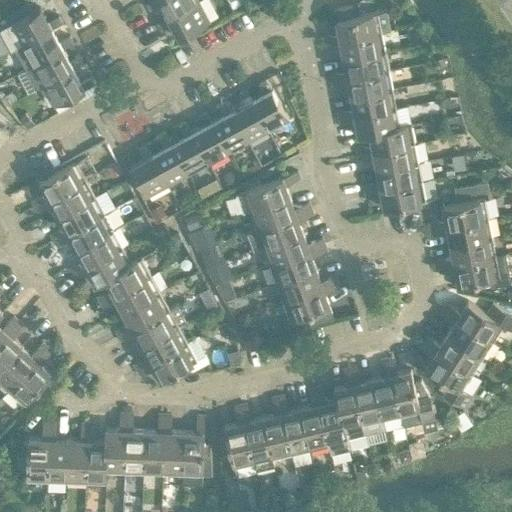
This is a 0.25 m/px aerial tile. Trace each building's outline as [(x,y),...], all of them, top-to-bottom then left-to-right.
[(168,16),(197,0),(148,0),(147,1),(151,8),(161,3),(168,15),(168,16)] [(209,20),(198,0),(197,0),(168,16),(168,15),(158,21),(161,28),(172,23),(179,37),(209,20)] [(337,18),(354,15),(351,4),(335,8),(337,18)] [(10,22),(22,44),(52,27),(62,21),(58,14),(48,20),(40,6),(10,22)] [(324,41),(382,31),(378,10),(354,15),(337,18),(339,32),(323,35),(324,41)] [(52,27),(22,44),(32,64),(63,47),(73,41),(69,34),(59,40),(52,27)] [(385,49),(382,31),(324,41),(326,48),(341,45),(344,57),(385,49)] [(63,47),(32,64),(25,67),(36,87),(43,83),(74,67),(84,61),(80,54),(70,60),(63,47)] [(389,68),(385,49),(344,57),(346,69),(330,72),(332,79),(389,68)] [(73,67),(74,67),(43,83),(54,105),(84,88),(84,87),(95,81),(91,74),(81,80),(73,67)] [(393,87),(389,68),(332,79),(333,86),(349,83),(351,95),(393,87)] [(252,98),(268,129),(289,117),(272,87),(272,88),(266,77),(259,81),(264,92),(252,98)] [(396,106),(393,87),(351,95),(353,107),(338,110),(339,117),(396,106)] [(268,129),(252,98),(246,88),(239,92),(244,102),(231,109),(248,139),(268,129)] [(12,90),(2,96),(6,103),(16,97),(12,90)] [(248,139),(231,109),(226,99),(218,103),(224,113),(212,120),(228,150),(248,139)] [(400,125),(400,123),(396,106),(339,117),(340,123),(356,120),(358,134),(370,131),(369,130),(400,125)] [(228,150),(212,120),(206,110),(198,114),(204,124),(191,131),(208,161),(228,150)] [(25,111),(19,117),(27,127),(34,121),(25,111)] [(208,161),(191,131),(186,121),(178,125),(184,135),(171,142),(188,172),(208,161)] [(411,121),(400,123),(400,125),(369,130),(370,131),(372,143),(356,146),(357,152),(415,142),(411,121)] [(164,146),(151,153),(168,183),(188,172),(171,142),(166,132),(158,136),(164,146)] [(151,153),(146,142),(138,147),(144,157),(130,164),(146,194),(168,183),(151,153)] [(418,160),(415,142),(357,152),(359,159),(374,156),(377,168),(418,160)] [(76,159),(54,171),(39,179),(46,191),(32,199),(35,205),(86,177),(76,159)] [(422,179),(418,160),(377,168),(379,180),(363,183),(365,190),(422,179)] [(34,170),(39,179),(54,171),(49,161),(34,170)] [(117,161),(107,165),(113,175),(122,170),(119,165),(117,161)] [(234,167),(223,173),(228,182),(239,177),(234,167)] [(250,209),(290,194),(285,182),(300,177),(298,169),(235,192),(242,211),(250,209)] [(52,203),(58,214),(95,194),(86,177),(35,205),(38,211),(52,203)] [(213,190),(220,186),(216,178),(209,182),(213,190)] [(426,199),(422,179),(365,190),(366,196),(382,193),(384,207),(426,199)] [(478,191),(489,189),(488,180),(477,182),(478,191)] [(104,211),(95,194),(58,214),(64,225),(50,233),(53,239),(104,211)] [(290,194),(250,209),(257,227),(311,207),(309,201),(294,206),(290,194)] [(430,220),(431,227),(488,216),(485,196),(443,204),(446,218),(430,220)] [(161,203),(152,208),(157,218),(166,213),(161,203)] [(253,249),(263,245),(303,230),(298,219),(313,213),(311,207),(257,227),(246,231),(253,249)] [(104,211),(53,239),(56,244),(70,237),(76,248),(113,228),(104,211)] [(200,211),(185,217),(189,227),(204,221),(200,211)] [(492,235),(488,216),(431,227),(432,234),(448,230),(451,243),(492,235)] [(123,245),(113,228),(76,248),(82,259),(68,266),(72,272),(123,245)] [(303,230),(263,245),(270,263),(324,243),(322,237),(307,242),(303,230)] [(500,234),(492,235),(451,243),(453,255),(437,258),(438,265),(504,252),(500,234)] [(270,263),(276,281),(316,266),(312,255),(327,249),(324,243),(270,263)] [(95,282),(105,277),(105,276),(132,261),(131,260),(123,245),(72,272),(75,278),(89,270),(95,282)] [(506,252),(504,252),(438,265),(440,271),(455,268),(458,282),(490,276),(491,285),(511,281),(506,252)] [(97,294),(100,301),(151,273),(141,255),(131,260),(132,261),(105,276),(105,277),(111,287),(97,294)] [(276,281),(283,299),(337,279),(335,273),(320,278),(316,266),(276,281)] [(160,290),(151,273),(100,301),(103,306),(117,299),(123,310),(160,290)] [(340,285),(337,279),(283,299),(290,318),(329,304),(325,291),(340,285)] [(169,307),(160,290),(123,310),(129,320),(115,328),(118,334),(169,307)] [(447,302),(443,308),(492,339),(503,323),(511,328),(511,327),(511,313),(493,301),(486,311),(468,299),(460,311),(447,302)] [(176,303),(169,307),(118,334),(121,340),(136,332),(142,344),(179,323),(186,320),(176,303)] [(482,355),(492,339),(443,308),(440,314),(453,322),(446,333),(482,355)] [(0,339),(18,319),(13,315),(3,327),(0,323),(0,339)] [(0,339),(0,367),(22,344),(13,335),(23,324),(18,319),(0,339)] [(188,340),(179,323),(142,344),(147,354),(133,362),(137,368),(188,340)] [(472,371),(482,355),(446,333),(440,343),(426,335),(423,340),(472,371)] [(195,336),(188,340),(137,368),(140,373),(154,366),(161,378),(185,365),(187,369),(193,368),(208,360),(195,336)] [(0,367),(0,380),(8,388),(47,345),(42,340),(31,352),(22,344),(0,367)] [(461,388),(472,371),(423,340),(419,346),(433,355),(425,366),(444,378),(451,382),(444,392),(464,405),(471,394),(461,388)] [(52,349),(47,345),(8,388),(23,402),(51,370),(41,361),(52,349)] [(394,355),(387,357),(401,413),(419,409),(422,420),(435,417),(429,394),(421,379),(414,380),(411,368),(397,371),(394,355)] [(401,413),(387,357),(381,358),(384,374),(372,377),(382,418),(401,413)] [(356,364),(350,365),(366,434),(385,429),(382,418),(372,377),(360,380),(356,364)] [(366,434),(350,365),(343,367),(347,383),(335,386),(347,438),(366,434)] [(444,378),(440,386),(444,392),(451,382),(444,378)] [(322,384),(315,386),(329,443),(331,452),(350,448),(347,438),(335,386),(334,386),(336,397),(325,400),(322,384)] [(329,443),(315,386),(309,387),(312,403),(300,406),(310,447),(329,443)] [(284,393),(278,395),(291,451),(310,447),(300,406),(288,409),(284,393)] [(275,412),(263,415),(273,456),(291,451),(278,395),(271,396),(275,412)] [(247,402),(241,404),(254,460),(273,456),(263,415),(251,418),(247,402)] [(234,465),(254,460),(241,404),(234,405),(237,421),(224,424),(234,465)] [(106,469),(107,469),(125,469),(127,411),(120,411),(120,427),(106,426),(105,438),(107,438),(106,469)] [(133,412),(127,411),(125,469),(144,470),(145,428),(133,427),(133,412)] [(158,428),(145,428),(144,470),(163,471),(165,413),(158,412),(158,428)] [(182,471),(184,429),(171,429),(172,413),(165,413),(163,471),(182,471)] [(196,430),(184,429),(182,471),(202,472),(203,442),(204,414),(196,414),(196,430)] [(454,418),(446,424),(453,433),(460,427),(454,418)] [(48,479),(50,420),(43,420),(42,436),(29,436),(28,450),(22,450),(16,455),(16,463),(21,469),(27,469),(27,478),(48,479)] [(48,479),(67,479),(68,437),(56,436),(56,420),(50,420),(48,479)] [(67,479),(86,480),(88,422),(81,421),(81,437),(68,437),(67,479)] [(107,469),(106,469),(107,438),(105,438),(94,438),(95,422),(88,422),(86,480),(106,481),(107,469)] [(202,472),(202,474),(212,473),(210,442),(203,442),(202,472)] [(402,449),(400,454),(402,460),(411,457),(408,448),(402,449)] [(393,461),(385,463),(387,470),(395,468),(393,461)] [(333,468),(318,472),(321,483),(336,480),(333,468)] [(364,468),(357,470),(359,479),(366,477),(364,468)]
